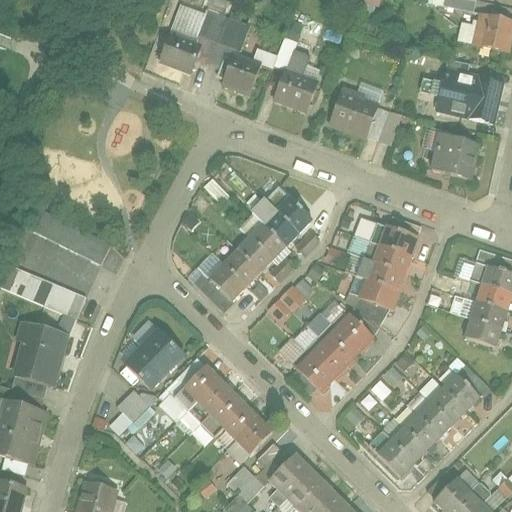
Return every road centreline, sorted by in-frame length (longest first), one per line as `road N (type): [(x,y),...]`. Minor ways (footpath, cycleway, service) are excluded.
road 1 (residential): [(55,511),(104,356),(149,264)]
road 2 (residential): [(453,213),(403,346),(323,437)]
road 3 (residential): [(224,340),(310,259),(333,230),(354,178)]
road 4 (residential): [(204,116),(39,58)]
road 5 (residential): [(354,178),(204,116)]
road 6 (residential): [(395,509),(511,398)]
road 7 (residential): [(149,264),(204,116)]
road 8 (residential): [(323,437),(224,340)]
